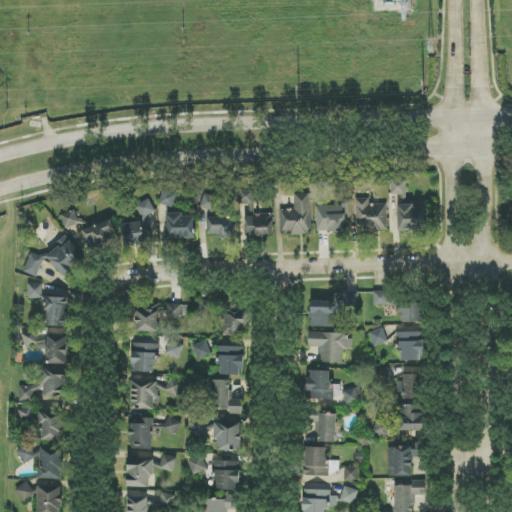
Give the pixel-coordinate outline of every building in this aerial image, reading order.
[(406,197),(407,181),(392,180),(391,196),(406,197)] [(160,204),(173,207),(176,196),(164,192),(160,204)] [(200,208),(214,212),(218,198),(204,194),(200,208)] [(311,195),(294,195),(295,210),(280,210),(280,235),(311,235),(311,195)] [(156,212),(149,199),(136,205),(142,218),(156,212)] [(369,204),(369,199),(356,199),(355,228),(387,229),(388,204),(369,204)] [(398,231),(426,231),(425,206),(398,207),(398,231)] [(65,229),(80,223),(75,210),(60,216),(65,229)] [(168,240),(196,239),(195,214),(167,214),(168,240)] [(273,215),(245,216),(246,236),(274,235),(273,215)] [(235,238),(235,217),(207,218),(208,234),(218,234),(218,238),(235,238)] [(82,229),(88,250),(119,241),(113,220),(82,229)] [(151,242),(150,222),(122,224),(123,244),(151,242)] [(24,272),(37,277),(43,263),(72,275),(82,250),(62,242),(54,260),(33,251),(24,272)] [(28,298),(42,299),(43,284),(28,283),(28,298)] [(374,306),(397,306),(397,292),(374,292),(374,306)] [(311,301),(311,327),(334,327),(334,314),(343,314),(343,307),(359,307),(359,293),(333,293),(333,301),(311,301)] [(47,326),(69,327),(70,298),(48,298),(47,326)] [(402,323),(422,323),(421,303),(402,303),(402,323)] [(182,305),(167,304),(167,311),(166,311),(166,317),(182,318),(182,305)] [(136,331),(158,332),(159,306),(137,306),(136,331)] [(245,336),(244,310),(225,311),(225,336),(245,336)] [(374,346),(388,341),(383,328),(370,333),(374,346)] [(67,337),(37,338),(37,332),(24,332),(25,346),(37,346),(37,349),(46,349),(46,365),(68,364),(67,337)] [(398,333),(399,361),(423,361),(422,332),(398,333)] [(309,333),(309,347),(320,347),(320,363),(343,363),(344,350),(353,350),(353,334),(309,333)] [(184,345),(171,340),(166,354),(179,359),(184,345)] [(192,346),(198,360),(211,355),(206,341),(192,346)] [(160,344),(132,344),(132,372),(154,372),(154,363),(159,364),(160,344)] [(243,376),(243,347),(220,347),(219,375),(243,376)] [(383,385),(394,379),(388,368),(377,374),(383,385)] [(19,387),(19,401),(34,401),(34,390),(44,390),(44,397),(66,398),(67,369),(41,369),(41,387),(19,387)] [(330,371),(310,371),(310,378),(307,378),(307,399),(334,400),(334,383),(330,383),(330,371)] [(422,375),(403,375),(404,399),(423,398),(422,375)] [(242,415),(242,400),(230,399),(230,381),(212,380),(212,409),(230,409),(229,414),(242,415)] [(159,382),(133,381),(132,409),(157,410),(159,382)] [(169,396),(186,395),(185,382),(168,383),(169,396)] [(361,401),(358,388),(343,392),(346,405),(361,401)] [(423,405),(401,405),(401,431),(423,431),(423,405)] [(42,441),(65,441),(66,407),(40,407),(40,425),(43,425),(42,441)] [(19,410),(21,421),(34,419),(32,408),(19,410)] [(317,443),(336,443),(337,414),(318,414),(317,443)] [(178,434),(181,421),(166,418),(163,431),(178,434)] [(153,419),(131,419),(131,449),(153,449),(153,419)] [(192,433),(206,432),(205,420),(192,421),(192,433)] [(387,438),(390,424),(377,420),(373,434),(387,438)] [(240,423),(216,423),(216,451),(241,450),(240,423)] [(389,476),(412,476),(412,455),(422,455),(422,446),(388,446),(389,476)] [(326,448),(305,447),(304,475),(338,476),(339,461),(325,461),(326,448)] [(39,480),(64,480),(64,450),(32,450),(32,448),(20,448),(20,460),(39,460),(39,480)] [(176,458),(163,455),(160,470),(174,472),(176,458)] [(203,458),(189,462),(193,475),(207,470),(203,458)] [(154,460),(129,459),(128,487),(150,488),(150,477),(154,477),(154,460)] [(240,461),(213,461),(213,469),(216,469),(216,490),(239,491),(240,461)] [(359,467),(345,467),(345,482),(358,482),(359,467)] [(395,486),(395,511),(412,511),(412,496),(426,496),(426,481),(414,481),(414,486),(395,486)] [(35,488),(33,490),(27,482),(16,490),(24,503),(38,493),(35,488)] [(37,511),(61,511),(62,487),(38,486),(37,511)] [(356,506),(361,491),(345,487),(341,501),(356,506)] [(325,511),(326,507),(334,507),(335,491),(304,490),(303,511),(325,511)] [(207,511),(225,511),(225,510),(239,510),(239,496),(227,496),(227,500),(208,500),(207,511)] [(126,511),(147,511),(149,497),(128,497),(126,511)]
